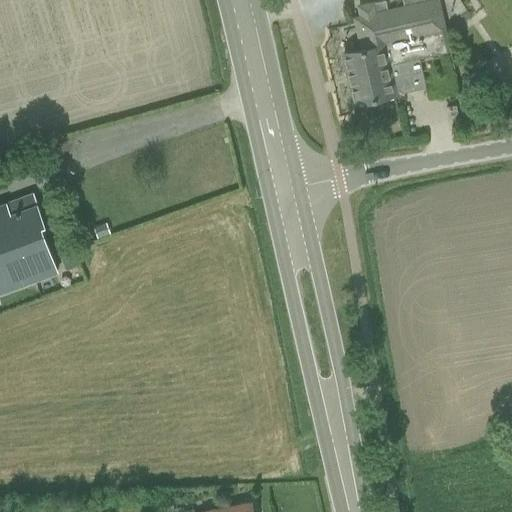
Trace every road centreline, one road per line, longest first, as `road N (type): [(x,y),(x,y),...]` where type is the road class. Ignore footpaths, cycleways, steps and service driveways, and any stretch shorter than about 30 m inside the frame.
road 1 (secondary): [(340,448),(340,373),(314,247),(284,192)]
road 2 (secondary): [(284,192),(282,253),(308,380),(340,448)]
road 3 (unclassified): [(284,192),(511,148)]
road 4 (secondary): [(284,192),(235,0)]
